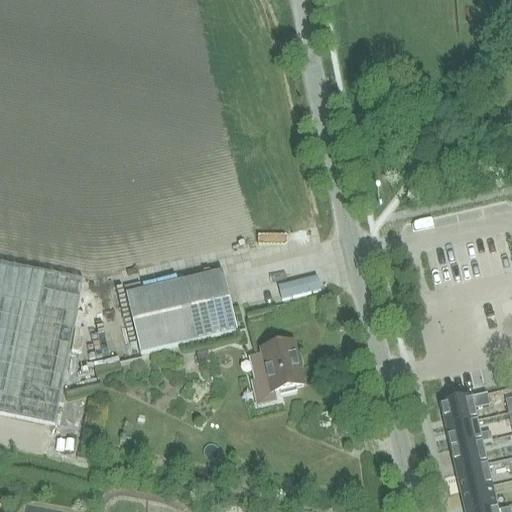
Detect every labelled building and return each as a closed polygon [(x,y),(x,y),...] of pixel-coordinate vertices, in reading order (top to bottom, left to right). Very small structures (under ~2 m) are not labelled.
[(55,427),(84,283),(0,265),(0,415),(49,426),(55,427)] [(224,276),(168,289),(166,278),(140,283),(143,295),(125,300),(138,356),(237,333),(224,276)] [(293,345),(260,353),(261,357),(248,360),(254,384),(251,385),(257,409),(276,405),(275,404),(273,396),(303,388),(293,345)] [(199,366),(210,364),(207,351),(196,353),(199,366)] [(446,430),(477,423),(472,401),(441,408),(446,430)] [(451,452),(482,445),(477,423),(446,430),(451,452)] [(487,467),(482,445),(451,452),(456,474),(487,467)] [(461,496),(492,489),(487,467),(456,474),(461,496)] [(464,511),(493,511),(497,511),(492,489),(461,496),(464,511)]
